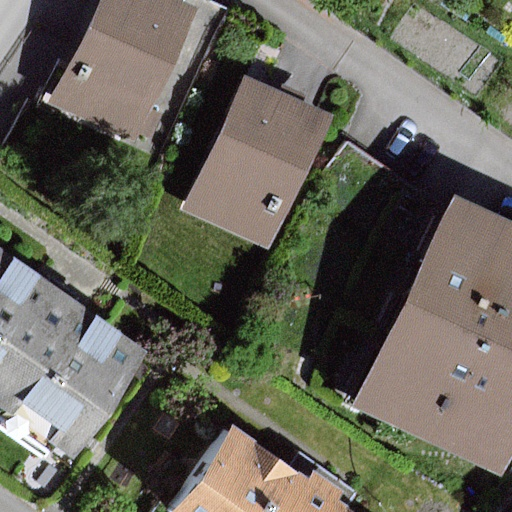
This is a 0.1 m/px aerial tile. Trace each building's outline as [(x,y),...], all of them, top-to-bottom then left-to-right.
[(178,0),(177,5),(164,0),(80,0),(36,100),(158,153),(221,10),(199,0),(178,0)] [(313,112),(228,76),(172,207),(256,243),(313,112)] [(409,189),(338,142),(312,181),(383,228),(409,189)] [(511,228),(423,188),(326,398),(473,466),(511,380),(511,228)] [(50,292),(0,256),(0,430),(53,467),(135,352),(50,292)] [(288,479),(208,423),(146,511),(147,511),(338,511),(321,499),(329,487),(315,478),(298,465),(288,479)]
